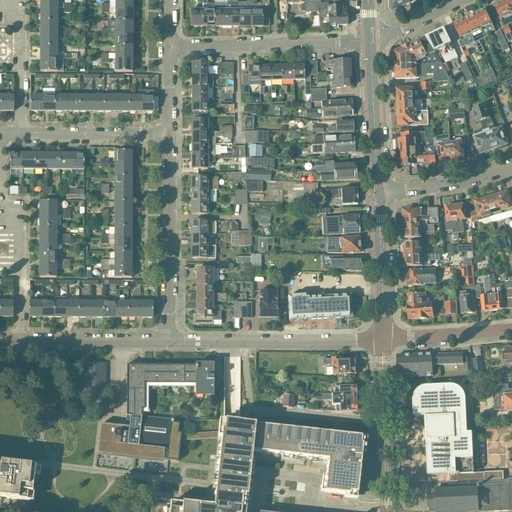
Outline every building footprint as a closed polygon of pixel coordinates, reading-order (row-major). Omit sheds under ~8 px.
[(58,9),(57,0),(40,0),(41,9),(58,9)] [(133,9),(132,0),(115,0),(116,9),(133,9)] [(403,8),(403,7),(410,4),(407,0),(389,0),(390,10),(394,12),(395,11),(396,12),(399,10),(403,8)] [(511,24),(511,15),(506,2),(505,2),(505,1),(500,3),(501,4),(495,6),(503,23),(505,27),(505,28),(508,26),(511,24)] [(320,28),(330,27),(330,30),(338,30),(338,27),(348,26),(347,9),(343,9),(342,7),(329,7),(329,4),(321,4),(321,2),(306,2),(306,5),(301,5),(301,12),(306,12),(305,13),(319,13),(320,28)] [(203,5),(203,11),(203,27),(215,27),(215,11),(215,5),(203,5)] [(215,11),(215,27),(227,28),(227,11),(227,5),(215,5),(215,11)] [(227,5),(227,11),(227,28),(239,28),(239,11),(239,5),(227,5)] [(41,9),(41,21),(58,21),(58,13),(58,9),(41,9)] [(133,22),(133,9),(116,9),(116,22),(133,22)] [(480,12),(480,13),(476,15),(483,30),(482,30),(486,39),(490,37),(489,34),(495,31),(486,11),(485,12),(484,10),(480,12)] [(191,27),(203,27),(203,11),(191,11),(191,27)] [(239,11),(239,28),(251,28),(251,11),(239,11)] [(263,11),(251,11),(251,28),(263,28),(263,11)] [(476,15),(475,16),(474,15),(469,17),(470,18),(465,20),(472,35),(471,35),(472,37),(477,34),(477,33),(482,30),(483,30),(476,15)] [(465,20),(464,21),(463,20),(459,22),(460,23),(454,26),(462,42),(467,39),(466,38),(471,35),(472,35),(465,20)] [(41,21),(40,34),(58,34),(58,21),(41,21)] [(133,35),(133,22),(116,22),(107,22),(107,29),(110,29),(110,34),(116,35),(133,35)] [(502,28),(509,43),(511,41),(511,37),(510,34),(511,34),(508,26),(505,28),(505,27),(502,28)] [(442,29),(435,33),(432,34),(433,36),(440,51),(446,64),(458,59),(445,30),(443,31),(442,29)] [(509,49),(500,30),(495,32),(504,51),(509,49)] [(58,47),(58,34),(40,34),(40,46),(58,47)] [(133,47),(133,35),(116,35),(116,47),(133,47)] [(435,52),(436,53),(440,51),(433,36),(426,39),(431,46),(435,52)] [(426,39),(411,46),(411,45),(402,48),(403,50),(396,53),(395,55),(395,66),(416,65),(416,58),(418,57),(418,65),(426,65),(442,64),(436,53),(435,52),(427,56),(424,49),(431,46),(426,39)] [(40,59),(58,59),(58,47),(40,46),(40,59)] [(133,60),(133,47),(116,47),(116,59),(133,60)] [(58,59),(40,59),(40,72),(64,72),(64,64),(64,59),(58,59)] [(133,60),(116,59),(116,72),(133,72),(133,60)] [(335,75),(350,74),(350,60),(326,62),(326,69),(335,68),(335,75)] [(192,64),(192,76),(208,76),(208,64),(192,64)] [(442,64),(426,65),(418,65),(416,65),(395,66),(396,80),(419,79),(426,76),(433,75),(433,83),(451,82),(443,65),(442,64)] [(466,64),(461,67),(468,81),(473,79),(466,64)] [(271,82),(283,82),(282,66),(271,67),(271,82)] [(283,82),(294,81),(293,66),(282,66),(283,82)] [(310,66),(304,66),(293,66),(294,81),(304,81),(305,96),(311,96),(311,90),(310,76),(310,73),(310,66)] [(260,82),(260,67),(248,67),(249,75),(243,75),(243,87),(249,87),(250,92),(261,92),(260,87),(260,82)] [(271,82),(271,67),(260,67),(260,82),(260,87),(264,87),(264,88),(265,88),(265,82),(271,82)] [(351,88),(350,74),(335,75),(336,81),(331,82),(331,90),(351,88)] [(213,76),(208,76),(192,76),(192,88),(208,88),(213,88),(213,76)] [(454,81),(457,87),(466,83),(463,76),(454,81)] [(486,85),(483,78),(476,80),(480,88),(486,85)] [(192,100),(208,101),(208,88),(192,88),(192,100)] [(396,90),(397,96),(396,97),(396,102),(416,100),(415,89),(396,90)] [(141,96),(141,112),(154,112),(154,96),(154,91),(141,91),(141,96)] [(352,101),(327,102),(327,95),(311,96),(311,104),(321,103),(322,111),(352,109),(352,101)] [(14,112),(14,96),(1,96),(1,112),(14,112)] [(43,112),(43,96),(30,96),(30,112),(43,112)] [(55,96),(43,96),(43,112),(55,112),(55,96)] [(67,112),(67,96),(55,96),(55,112),(67,112)] [(80,96),(67,96),(67,112),(80,112),(80,96)] [(92,112),(92,96),(80,96),(80,112),(92,112)] [(104,96),(92,96),(92,112),(104,112),(104,96)] [(117,112),(117,96),(104,96),(104,112),(117,112)] [(129,96),(117,96),(117,112),(129,112),(129,96)] [(141,112),(141,96),(129,96),(129,112),(141,112)] [(213,101),(208,101),(192,100),(192,113),(193,113),(193,117),(208,117),(208,107),(213,107),(213,101)] [(397,101),(396,102),(396,106),(397,107),(398,113),(416,112),(423,111),(422,100),(416,100),(397,101)] [(481,156),(496,150),(489,131),(488,126),(486,121),(490,119),(487,112),(489,111),(487,106),(485,106),(472,111),(477,124),(480,123),(483,130),(473,134),(475,139),(477,146),(481,156)] [(352,117),(352,109),(322,111),(306,111),(307,119),(322,119),(326,119),(329,119),(352,117)] [(448,121),(464,120),(464,110),(448,110),(448,121)] [(416,112),(398,113),(398,128),(417,127),(429,126),(428,111),(423,111),(416,112)] [(253,118),(245,118),(245,131),(253,131),(253,118)] [(496,150),(501,149),(501,150),(508,148),(507,147),(508,146),(502,129),(496,132),(495,129),(491,119),(490,119),(486,121),(488,126),(489,131),(496,150)] [(328,133),(353,134),(353,128),(355,126),(355,123),(353,122),(353,121),(336,122),(336,127),(333,127),(332,128),(328,128),(328,133)] [(192,122),(192,133),(209,133),(213,133),(213,130),(208,130),(208,122),(192,122)] [(266,145),(267,132),(256,132),(256,139),(245,138),(245,145),(266,145)] [(192,133),(192,145),(216,145),(217,140),(218,138),(223,138),(223,133),(220,133),(217,133),(213,133),(209,133),(192,133)] [(420,149),(425,149),(435,148),(434,142),(434,140),(426,141),(425,133),(402,135),(402,140),(399,140),(400,150),(401,150),(417,149),(420,149)] [(314,146),(319,146),(324,146),(324,147),(354,145),(353,137),(330,139),(330,134),(323,134),(323,136),(314,137),(314,146)] [(447,162),(453,161),(453,160),(450,142),(450,135),(434,137),(434,140),(434,142),(435,148),(436,156),(440,156),(441,162),(446,161),(447,162)] [(450,142),(453,160),(453,161),(459,160),(459,159),(465,158),(463,149),(467,148),(465,140),(450,142)] [(216,145),(192,145),(192,157),(208,157),(216,157),(216,145)] [(355,153),(354,145),(324,147),(324,146),(319,146),(314,146),(309,146),(310,155),(324,155),(355,153)] [(409,166),(411,166),(412,167),(413,168),(414,168),(415,168),(416,168),(417,167),(417,166),(436,165),(436,156),(435,148),(425,149),(426,154),(420,155),(420,149),(417,149),(401,150),(400,150),(401,169),(410,169),(409,166)] [(115,151),(115,165),(132,165),(132,152),(115,151)] [(22,170),(22,154),(10,154),(10,170),(22,170)] [(35,154),(22,154),(22,170),(35,170),(35,154)] [(48,154),(35,154),(35,170),(48,170),(48,154)] [(60,154),(48,154),(48,170),(60,170),(60,154)] [(72,154),(60,154),(60,170),(72,170),(72,154)] [(85,154),(72,154),(72,170),(85,170),(85,154)] [(216,157),(208,157),(192,157),(192,170),(208,170),(208,163),(216,163),(216,157)] [(266,160),(252,159),(251,167),(266,167),(266,160)] [(320,166),(320,174),(356,172),(355,164),(320,166)] [(132,165),(115,165),(115,177),(132,177),(132,165)] [(247,180),(266,180),(266,172),(248,171),(247,180)] [(356,180),(356,172),(320,174),(320,181),(335,181),(356,180)] [(132,177),(115,177),(115,190),(132,190),(132,177)] [(192,179),(192,191),(216,191),(218,191),(218,178),(208,178),(192,179)] [(265,193),(265,182),(249,181),(248,193),(265,193)] [(357,189),(335,190),(314,192),(315,201),(331,200),(332,207),(358,205),(357,189)] [(132,202),(132,190),(115,190),(115,202),(132,202)] [(216,203),(216,191),(192,191),(192,203),(210,203),(216,203)] [(236,206),(242,206),(241,191),(236,191),(236,199),(231,199),(231,203),(236,203),(236,206)] [(511,201),(511,202),(508,193),(503,194),(502,193),(498,195),(498,196),(497,196),(503,220),(511,217),(511,201)] [(497,196),(492,197),(491,196),(487,198),(487,199),(486,199),(492,223),(503,220),(497,196)] [(474,202),(477,212),(471,214),(471,224),(478,222),(479,224),(482,223),(487,225),(492,223),(486,199),(485,199),(484,199),(480,200),(479,201),(474,202)] [(40,202),(39,215),(57,215),(57,202),(40,202)] [(115,215),(132,215),(132,202),(115,202),(115,215)] [(210,209),(210,203),(192,203),(192,216),(208,216),(208,209),(210,209)] [(465,205),(464,205),(463,204),(460,204),(460,206),(455,207),(459,233),(464,233),(463,221),(467,220),(465,205)] [(459,233),(455,207),(451,207),(450,206),(447,206),(446,208),(445,208),(447,222),(445,222),(446,232),(453,231),(453,234),(459,233)] [(404,212),(403,213),(400,213),(400,227),(403,226),(404,227),(421,226),(423,226),(428,226),(428,221),(430,221),(430,224),(439,224),(438,209),(423,210),(406,211),(404,212)] [(254,222),(265,224),(268,212),(257,210),(254,222)] [(57,215),(39,215),(39,227),(57,227),(57,219),(57,215)] [(132,228),(132,215),(115,215),(115,227),(132,228)] [(327,236),(359,234),(358,216),(326,218),(327,236)] [(192,223),(192,235),(210,235),(216,235),(216,223),(192,223)] [(421,226),(404,227),(404,232),(402,234),(403,237),(404,238),(404,240),(421,239),(422,233),(434,233),(434,225),(428,226),(423,226),(421,226)] [(57,227),(39,227),(39,240),(57,240),(57,227)] [(115,240),(132,240),(132,228),(115,227),(115,240)] [(210,247),(210,235),(192,235),(192,247),(210,247)] [(361,240),(360,239),(360,238),(341,239),(327,239),(327,254),(343,255),(361,254),(360,245),(361,243),(361,240)] [(267,239),(259,239),(259,254),(267,254),(267,239)] [(39,252),(57,252),(57,240),(39,240),(39,252)] [(132,253),(132,240),(115,240),(115,253),(132,253)] [(404,244),(404,246),(403,247),(403,251),(405,251),(405,257),(425,256),(424,248),(422,248),(422,243),(404,244)] [(216,247),(210,247),(192,247),(192,259),(216,259),(216,247)] [(57,252),(39,252),(39,265),(57,265),(57,252)] [(114,265),(132,265),(132,253),(115,253),(114,265)] [(405,257),(405,261),(404,263),(404,266),(406,267),(406,269),(423,268),(423,262),(441,261),(440,255),(435,255),(434,255),(425,256),(405,257)] [(343,258),(325,257),(325,271),(331,271),(344,271),(344,272),(361,272),(361,270),(363,269),(363,266),(361,265),(361,260),(343,260),(343,258)] [(39,278),(57,278),(57,270),(70,270),(70,265),(63,265),(57,265),(39,265),(39,278)] [(132,278),(132,265),(114,265),(114,278),(132,278)] [(475,287),(473,267),(465,268),(466,288),(475,287)] [(433,269),(406,271),(406,277),(406,281),(406,280),(407,287),(434,285),(433,269)] [(197,270),(197,282),(213,282),(218,282),(218,270),(216,270),(197,270)] [(502,311),(504,310),(504,309),(508,309),(506,295),(502,295),(502,286),(496,286),(495,274),(489,275),(489,280),(493,312),(497,311),(498,311),(502,311)] [(475,287),(475,291),(476,298),(476,300),(481,299),(483,313),(483,312),(484,313),(487,313),(488,312),(493,312),(489,280),(484,281),(486,296),(481,297),(480,287),(475,287)] [(213,282),(197,282),(196,294),(213,294),(213,282)] [(472,291),(472,296),(467,297),(466,292),(460,293),(462,315),(475,313),(473,299),(476,298),(475,291),(472,291)] [(259,292),(259,305),(259,319),(277,319),(278,292),(259,292)] [(213,294),(196,294),(196,306),(213,306),(213,302),(227,302),(227,294),(213,294)] [(349,297),(327,298),(327,295),(321,295),(321,298),(307,299),(307,297),(288,298),(289,321),(351,318),(349,297)] [(408,296),(408,297),(407,298),(408,301),(408,302),(408,307),(429,306),(429,305),(429,295),(408,296)] [(1,302),(1,318),(13,318),(13,302),(1,302)] [(42,318),(42,302),(30,302),(30,318),(42,318)] [(55,302),(42,302),(42,318),(55,318),(55,302)] [(67,318),(67,302),(55,302),(55,318),(67,318)] [(79,302),(67,302),(67,318),(79,318),(79,302)] [(91,318),(91,302),(79,302),(79,318),(91,318)] [(104,302),(91,302),(91,318),(104,318),(104,302)] [(116,318),(116,302),(104,302),(104,318),(116,318)] [(128,302),(116,302),(116,318),(128,318),(128,302)] [(140,319),(140,302),(128,302),(128,318),(140,319)] [(153,302),(140,302),(140,319),(153,319),(153,302)] [(445,303),(445,304),(446,315),(457,314),(456,303),(451,303),(445,303)] [(429,306),(408,307),(408,320),(418,320),(427,320),(427,318),(434,318),(433,305),(429,305),(429,306)] [(213,306),(196,306),(196,319),(194,319),(194,325),(213,325),(213,320),(221,320),(221,306),(213,306)] [(463,354),(433,355),(432,355),(397,356),(398,378),(434,376),(433,367),(464,365),(465,372),(473,371),(471,358),(463,359),(463,354)] [(354,375),(356,375),(356,371),(356,367),(354,367),(354,366),(354,362),(339,362),(339,360),(322,360),(322,366),(332,366),(332,376),(354,375)] [(106,364),(85,364),(85,397),(106,397),(106,364)] [(221,381),(222,381),(222,371),(221,371),(221,365),(214,365),(204,365),(195,365),(195,366),(150,366),(150,385),(167,385),(195,385),(195,397),(213,397),(213,381),(216,381),(216,379),(221,379),(221,381)] [(173,421),(145,418),(145,385),(150,385),(150,366),(128,366),(127,366),(127,416),(130,417),(129,428),(120,427),(120,428),(112,427),(112,426),(101,424),(98,454),(163,462),(163,460),(178,462),(181,439),(221,437),(222,433),(181,435),(181,434),(178,433),(179,424),(173,423),(173,421)] [(510,385),(499,386),(500,393),(492,394),(494,411),(504,410),(504,412),(511,411),(511,390),(510,391),(510,385)] [(332,401),(356,399),(356,395),(359,393),(358,388),(355,387),(355,386),(334,388),(334,394),(322,395),(322,401),(332,401)] [(451,483),(455,483),(468,482),(468,474),(475,474),(475,473),(473,433),(468,433),(466,398),(466,396),(465,394),(464,392),(463,391),(462,390),(461,389),(460,388),(457,387),(455,386),(454,386),(451,386),(427,387),(426,387),(423,388),(421,389),(420,389),(418,391),(417,392),(416,394),(415,395),(414,397),(413,400),(413,402),(414,418),(425,417),(428,476),(450,475),(451,483)] [(281,395),(280,407),(292,408),(293,396),(281,395)] [(359,405),(356,404),(356,399),(332,401),(332,406),(335,406),(336,412),(341,413),(356,413),(356,412),(359,410),(359,405)] [(245,511),(247,499),(252,453),(286,457),(328,461),(325,493),(357,497),(364,437),(231,423),(223,422),(222,433),(221,437),(216,490),(214,506),(214,508),(171,503),(170,508),(168,507),(167,511),(245,511)] [(0,507),(30,511),(33,486),(41,487),(44,468),(1,463),(1,464),(0,463),(0,507)] [(499,481),(504,480),(504,472),(492,472),(485,473),(485,481),(499,481)] [(477,511),(479,511),(478,511),(491,511),(511,511),(511,479),(504,480),(499,481),(485,481),(485,473),(475,473),(475,474),(468,474),(468,482),(455,483),(455,488),(436,489),(436,491),(429,491),(429,496),(428,496),(428,508),(430,508),(429,511),(477,511)]
